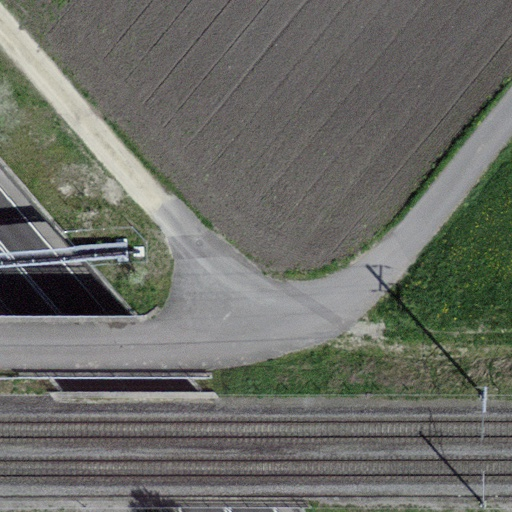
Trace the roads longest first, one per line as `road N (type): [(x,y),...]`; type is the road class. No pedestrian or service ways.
road 1 (unclassified): [(511,112),(405,245),(358,289),(309,315),(211,343),(0,346)]
road 2 (track): [(0,22),(177,223),(253,336)]
road 3 (trunk): [(230,511),(0,242)]
